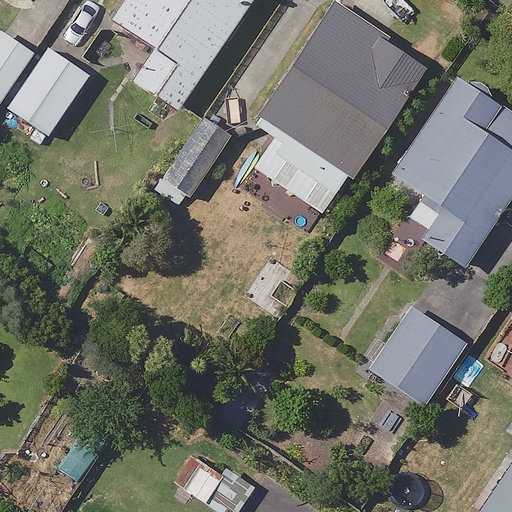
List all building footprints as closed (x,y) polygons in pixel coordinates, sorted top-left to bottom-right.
[(252,0),(125,0),(114,17),(156,46),(134,78),(177,109),(252,0)] [(423,62),(331,1),(256,115),(280,131),(256,168),(324,212),(423,62)] [(0,102),(33,51),(1,30),(0,30),(0,102)] [(92,72),(51,45),(9,107),(50,135),(92,72)] [(511,199),(511,107),(459,72),(393,172),(425,193),(404,224),(468,266),(511,199)] [(229,136),(205,120),(167,177),(191,192),(229,136)] [(468,341),(412,304),(370,366),(425,404),(468,341)] [(272,382),(244,369),(223,412),(252,425),(272,382)] [(106,444),(83,427),(55,464),(78,481),(106,444)] [(238,511),(253,489),(203,458),(184,489),(222,511),(238,511)] [(511,511),(511,473),(487,510),(489,511),(511,511)]
